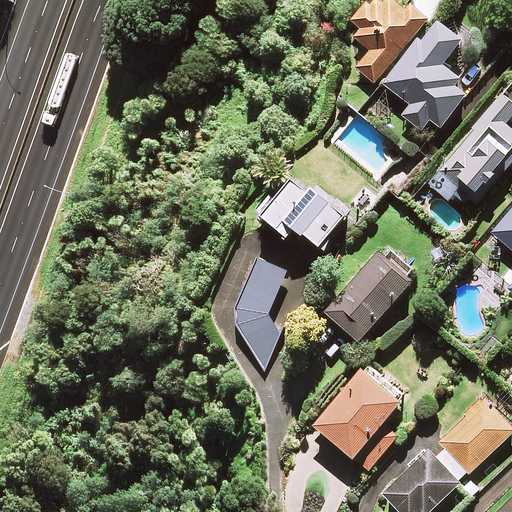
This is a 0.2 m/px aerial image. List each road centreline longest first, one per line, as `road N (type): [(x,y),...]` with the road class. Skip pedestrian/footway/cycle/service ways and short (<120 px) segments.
road 1 (trunk): [(102,0),(0,284)]
road 2 (trunk): [(0,136),(49,0)]
